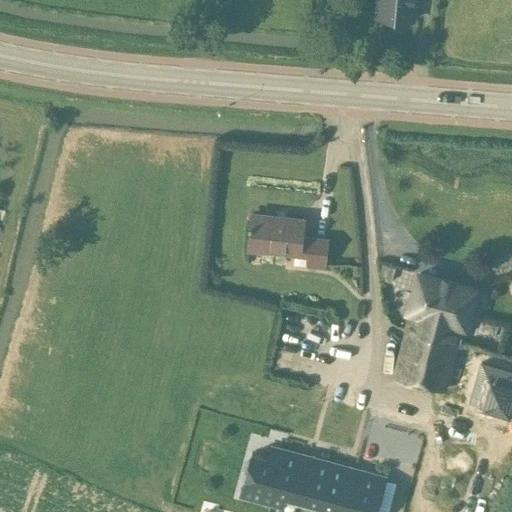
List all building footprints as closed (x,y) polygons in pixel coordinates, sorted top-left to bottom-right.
[(414,19),(415,0),(379,0),(378,16),(414,19)] [(248,247),(300,253),(304,218),(252,212),(251,222),(249,221),(249,227),(251,227),(248,247)] [(327,240),(312,238),(310,264),(324,266),(327,240)] [(412,309),(394,374),(444,388),(462,323),(464,323),(473,288),(420,273),(410,309),(412,309)] [(511,370),(481,362),(470,401),(511,412),(511,370)] [(253,450),(241,496),(279,506),(282,495),(343,511),(373,511),(384,475),(271,444),(268,454),(253,450)]
